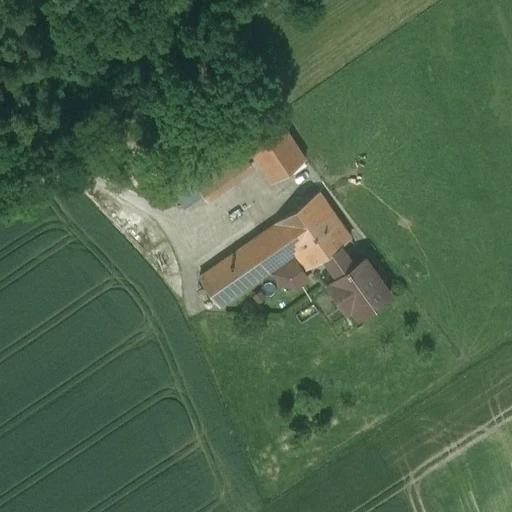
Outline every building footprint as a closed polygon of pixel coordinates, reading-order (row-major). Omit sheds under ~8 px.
[(275,115),(241,138),(272,181),(305,158),(275,115)] [(237,141),(189,174),(203,194),(250,161),(237,141)] [(318,192),(275,222),(276,223),(199,277),(218,305),(294,252),(306,268),(323,257),(339,245),(349,238),(318,192)] [(363,258),(353,265),(339,245),(323,257),(336,276),(333,279),(334,281),(352,306),(358,316),(389,295),(363,258)] [(294,260),(274,273),(282,284),(296,286),(307,279),(294,260)] [(352,306),(334,281),(329,285),(346,310),(352,306)]
